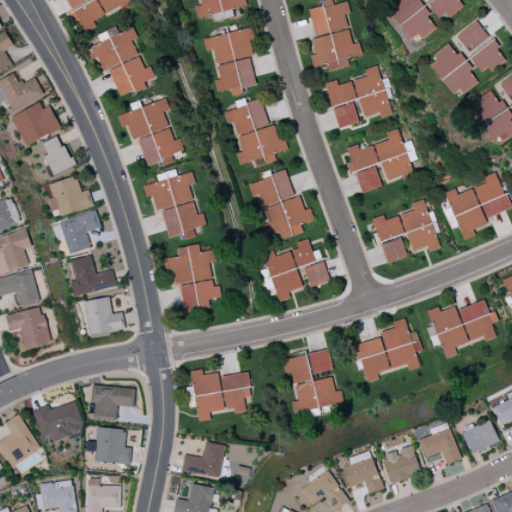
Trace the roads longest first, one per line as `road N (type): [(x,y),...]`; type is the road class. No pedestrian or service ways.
road 1 (residential): [(0,396),(68,371),(324,320),(511,249)]
road 2 (residential): [(371,305),(272,0)]
road 3 (tertiary): [(149,511),(166,405),(133,236)]
road 4 (tertiary): [(9,0),(70,98),(120,223),(133,236)]
road 5 (tertiary): [(133,236),(94,113),(36,0)]
